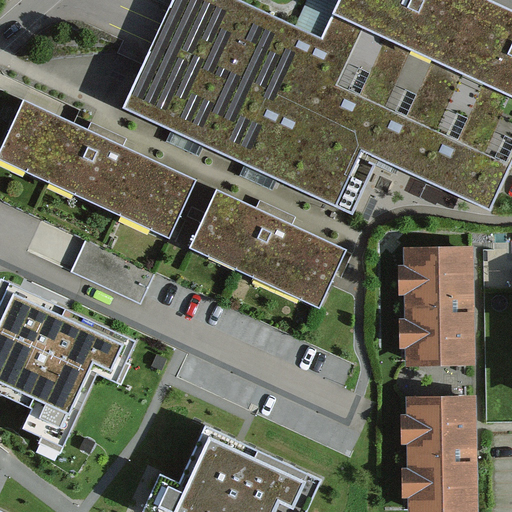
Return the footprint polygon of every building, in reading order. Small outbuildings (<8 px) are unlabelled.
[(341,0),(323,40),(236,0),(175,0),(123,111),(351,215),(375,157),(489,213),(499,193),(511,168),(511,13),(483,0),(341,0)] [(260,0),(295,17),(303,0),(260,0)] [(89,141),(28,113),(4,165),(174,243),(198,191),(89,141)] [(263,215),(223,197),(198,253),(323,308),(348,253),(263,215)] [(72,273),(142,306),(157,274),(86,240),(72,273)] [(483,251),(415,252),(417,366),(484,365),(483,251)] [(36,307),(11,296),(0,321),(0,395),(37,412),(27,434),(60,449),(94,373),(115,382),(130,349),(36,307)] [(319,350),(312,374),(348,383),(355,360),(319,350)] [(487,511),(486,397),(418,398),(420,511),(487,511)] [(236,449),(217,441),(193,494),(174,485),(163,510),(167,511),(281,511),(284,505),(299,511),(300,511),(313,485),(236,449)]
